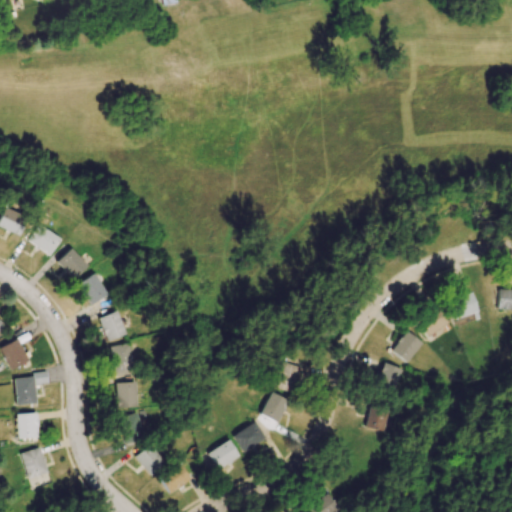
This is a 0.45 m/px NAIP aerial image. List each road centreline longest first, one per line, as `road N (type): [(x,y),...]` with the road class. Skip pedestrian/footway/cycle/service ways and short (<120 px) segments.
road 1 (residential): [(511,249),(439,261),(384,296),(345,348),(324,426),(307,456),(269,486),(205,511)]
road 2 (residential): [(129,511),(86,463),(65,343),(0,272)]
